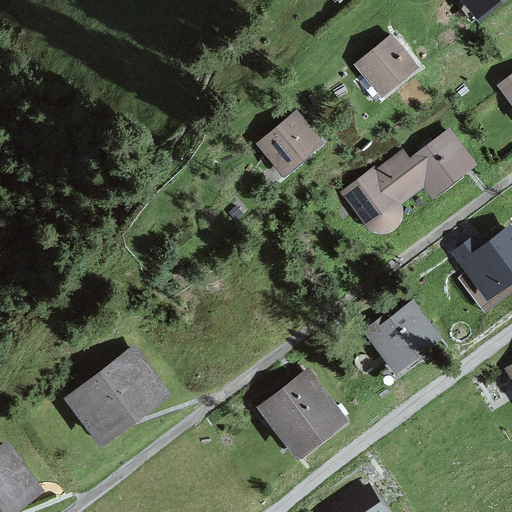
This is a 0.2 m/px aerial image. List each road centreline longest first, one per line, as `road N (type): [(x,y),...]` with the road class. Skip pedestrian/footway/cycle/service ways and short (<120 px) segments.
road 1 (track): [(456,217),(68,511)]
road 2 (track): [(511,332),(273,511)]
